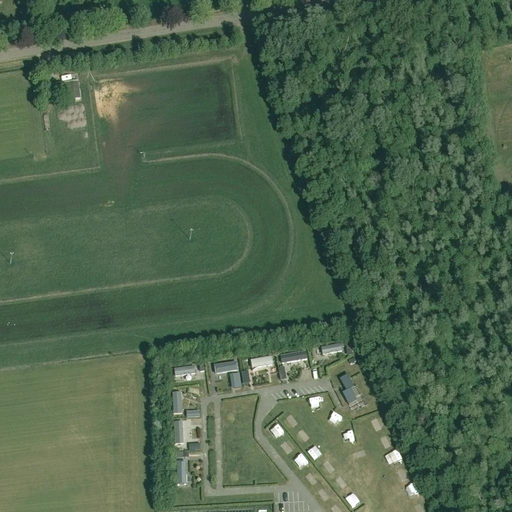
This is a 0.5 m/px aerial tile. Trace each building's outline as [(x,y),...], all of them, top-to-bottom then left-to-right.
[(69,91),(70,101),(80,100),(78,82),(56,85),(57,93),(69,91)] [(323,349),(315,350),(317,365),(325,364),(323,349)] [(325,358),(345,356),(345,349),(325,350),(325,358)] [(279,357),(281,365),(306,361),(305,352),(279,357)] [(249,361),(251,370),(272,366),(270,357),(249,361)] [(213,366),(214,376),(237,372),(236,363),(213,366)] [(174,370),(175,377),(195,374),(194,367),(174,370)] [(357,401),(350,389),(354,387),(348,375),(339,379),(346,392),(342,394),(348,406),(357,401)] [(173,394),(174,416),(182,415),(181,394),(173,394)] [(321,398),(312,400),(315,413),(324,411),(321,398)] [(290,431),(299,427),(295,418),(286,422),(290,431)] [(374,423),(379,433),(389,428),(384,418),(374,423)] [(266,431),(273,441),(285,432),(278,422),(266,431)] [(174,423),(175,446),(184,446),(183,423),(174,423)] [(303,445),(311,440),(306,431),(297,437),(303,445)] [(345,435),(348,446),(353,444),(350,434),(345,435)] [(294,441),(280,446),(283,454),(297,449),(294,441)] [(388,452),(394,450),(390,441),(385,442),(388,452)] [(319,448),(314,450),(319,459),(324,457),(319,448)] [(357,457),(359,462),(369,459),(368,454),(357,457)] [(302,472),(307,469),(301,460),(297,462),(302,472)] [(177,463),(177,486),(187,486),(187,463),(177,463)] [(330,463),(322,469),(329,477),(337,471),(330,463)] [(401,475),(406,485),(410,483),(406,473),(401,475)] [(315,487),(319,484),(313,475),(309,479),(315,487)] [(344,479),(339,482),(345,491),(350,488),(344,479)] [(415,499),(423,496),(418,485),(411,488),(415,499)] [(328,503),(332,499),(325,491),(321,495),(328,503)] [(357,496),(349,501),(354,510),(362,505),(357,496)] [(333,508),(335,511),(348,511),(343,502),(333,508)]
